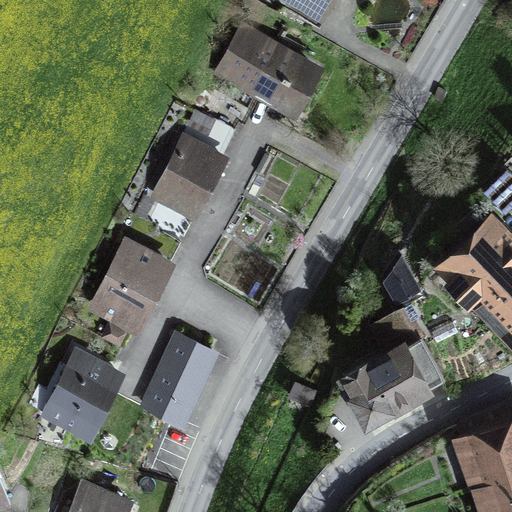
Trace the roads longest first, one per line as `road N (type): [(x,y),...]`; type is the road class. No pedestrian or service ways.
road 1 (tertiary): [(470,0),(269,342),(192,511)]
road 2 (unclassified): [(318,511),(342,480),(390,442),(511,381)]
